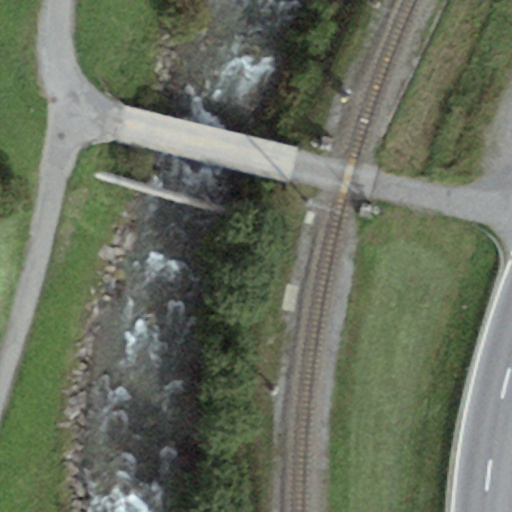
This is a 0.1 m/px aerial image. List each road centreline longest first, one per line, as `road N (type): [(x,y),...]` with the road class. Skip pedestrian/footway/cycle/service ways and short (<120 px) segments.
road 1 (track): [(70,117),(346,179),(511,229)]
road 2 (track): [(61,0),(58,46),(70,117),(32,321),(0,426)]
